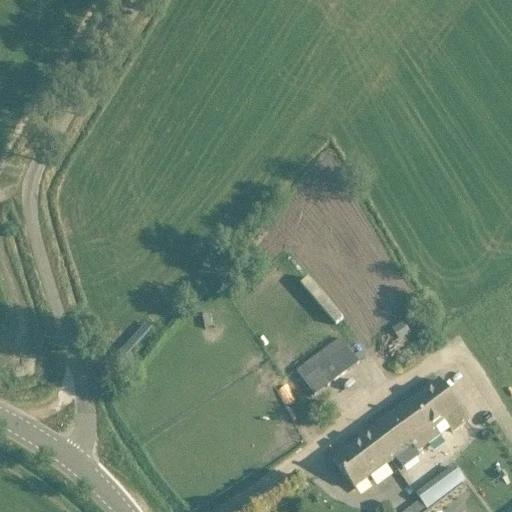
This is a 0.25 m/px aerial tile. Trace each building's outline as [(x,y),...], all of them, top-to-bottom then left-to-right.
[(403,323),(393,330),(400,341),(411,334),(403,323)] [(314,397),(359,364),(342,340),(296,372),(314,397)] [(439,382),(369,434),(391,463),(412,447),(417,454),(450,430),(452,433),(468,421),(461,412),(461,411),(439,382)] [(354,491),(391,463),(369,434),(332,461),(354,491)] [(465,480),(454,465),(416,493),(427,508),(465,480)] [(286,496),(264,511),(284,511),(293,506),(286,496)]
